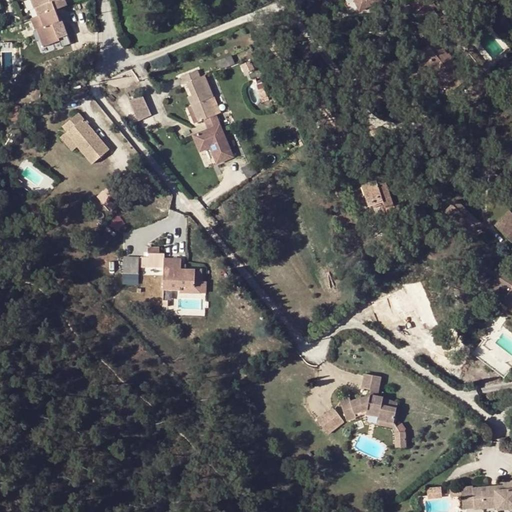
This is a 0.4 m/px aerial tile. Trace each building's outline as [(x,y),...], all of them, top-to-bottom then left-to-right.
[(33,0),(30,0),(37,19),(40,17),(37,9),(33,0)] [(40,0),(33,0),(37,9),(43,7),(40,0)] [(40,0),(43,7),(37,9),(40,17),(37,19),(34,20),(37,30),(42,29),(45,38),(48,38),(50,44),(61,40),(59,35),(67,32),(62,20),(61,21),(57,10),(68,5),(65,0),(40,0)] [(352,0),(357,10),(379,0),(352,0)] [(413,13),(418,19),(438,4),(434,0),(417,0),(421,5),(413,13)] [(436,39),(424,22),(413,31),(425,47),(435,40),(436,39)] [(43,47),(50,44),(48,38),(45,38),(42,29),(37,30),(43,47)] [(411,58),(419,68),(425,63),(435,76),(437,74),(446,85),(449,83),(463,72),(459,68),(457,69),(435,40),(425,47),(411,58)] [(231,57),(218,62),(221,69),(234,64),(231,57)] [(250,63),(242,66),(246,74),(253,70),(250,63)] [(188,83),(193,95),(196,104),(192,106),(198,121),(203,119),(215,114),(209,99),(213,97),(205,76),(200,77),(197,71),(179,78),(182,85),(188,83)] [(464,71),(463,72),(449,83),(454,89),(469,77),(464,71)] [(480,94),(493,84),(484,72),(471,83),(480,94)] [(129,102),(132,108),(145,102),(142,96),(129,102)] [(220,112),(213,97),(209,99),(215,114),(220,112)] [(145,102),(132,108),(138,121),(151,115),(145,102)] [(20,106),(11,105),(9,121),(18,122),(20,106)] [(110,150),(79,113),(62,127),(93,164),(110,150)] [(215,114),(203,119),(207,128),(192,134),(196,145),(206,141),(209,146),(215,162),(231,156),(215,114)] [(206,141),(196,145),(198,150),(209,146),(206,141)] [(377,181),(365,185),(372,205),(384,202),(384,206),(386,209),(392,207),(385,183),(378,185),(377,181)] [(372,205),(365,185),(361,186),(369,210),(384,206),(384,202),(372,205)] [(108,186),(97,195),(110,212),(122,203),(108,186)] [(472,213),(457,199),(444,211),(459,226),(472,213)] [(511,213),(510,212),(495,226),(511,242),(511,213)] [(392,236),(383,239),(387,252),(395,250),(392,236)] [(139,258),(123,258),(123,274),(138,274),(139,258)] [(181,259),(164,259),(163,289),(180,289),(180,292),(200,292),(200,270),(181,270),(181,259)] [(507,271),(504,268),(489,260),(478,277),(487,283),(500,292),(511,300),(510,302),(511,303),(511,276),(509,274),(506,273),(507,271)] [(500,292),(487,283),(484,288),(497,297),(500,292)] [(382,373),(365,371),(364,385),(370,386),(369,389),(360,393),(352,398),(350,395),(340,401),(352,418),(359,414),(357,410),(364,406),(368,406),(368,411),(379,411),(379,421),(394,422),(396,396),(380,392),(382,373)] [(370,386),(364,385),(350,395),(352,398),(360,393),(369,389),(370,386)] [(344,422),(333,407),(317,419),(328,434),(344,422)] [(368,411),(365,410),(368,420),(379,421),(379,411),(368,411)] [(406,432),(395,432),(395,447),(407,447),(406,432)] [(511,474),(504,485),(502,489),(491,490),(491,486),(474,487),(474,486),(462,487),(463,500),(470,500),(470,507),(475,507),(475,509),(498,507),(498,509),(511,508),(511,509),(511,474)] [(442,486),(427,487),(428,499),(442,498),(442,486)]
